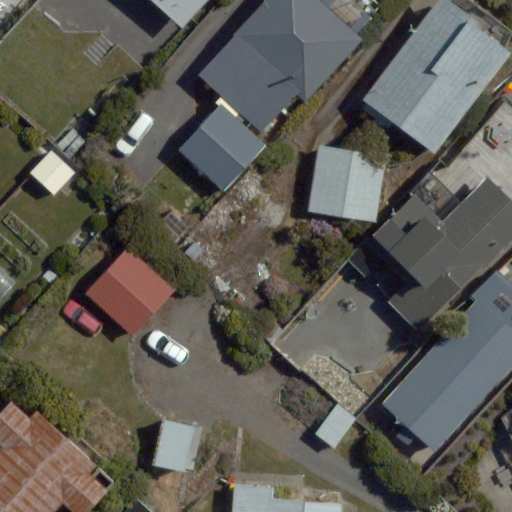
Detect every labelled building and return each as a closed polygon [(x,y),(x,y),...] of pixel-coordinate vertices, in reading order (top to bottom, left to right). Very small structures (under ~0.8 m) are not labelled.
[(83,0),(0,0),(0,86),(12,96),(83,0)] [(268,0),(128,0),(88,49),(172,117),(268,0)] [(353,107),(276,40),(179,151),(257,218),(353,107)] [(511,135),(511,116),(439,60),(353,171),(435,235),(511,135)] [(84,214),(29,168),(10,190),(65,237),(84,214)] [(365,296),(370,221),(303,216),(297,291),(365,296)] [(0,300),(14,284),(0,272),(0,300)] [(170,357),(118,309),(64,367),(116,415),(170,357)] [(0,349),(16,329),(0,317),(0,349)] [(379,491),(407,511),(452,511),(511,433),(511,360),(490,344),(379,491)] [(85,511),(110,486),(4,388),(0,392),(0,511),(85,511)] [(357,419),(327,399),(304,435),(334,454),(357,419)] [(271,489),(227,489),(227,511),(345,511),(345,500),(271,501),(271,489)]
